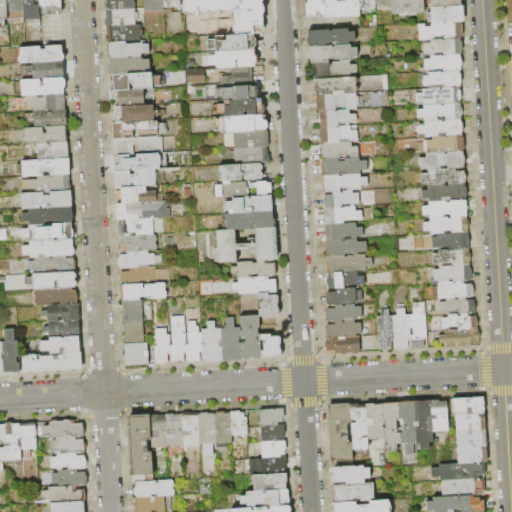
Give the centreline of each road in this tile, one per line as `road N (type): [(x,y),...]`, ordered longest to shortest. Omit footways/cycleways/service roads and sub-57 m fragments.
road 1 (residential): [(81,0),(110,511)]
road 2 (residential): [(281,0),(303,381)]
road 3 (residential): [(481,0),(503,369)]
road 4 (residential): [(303,381),(0,398)]
road 5 (residential): [(503,369),(303,381)]
road 6 (residential): [(503,369),(511,511)]
road 7 (residential): [(303,381),(310,511)]
